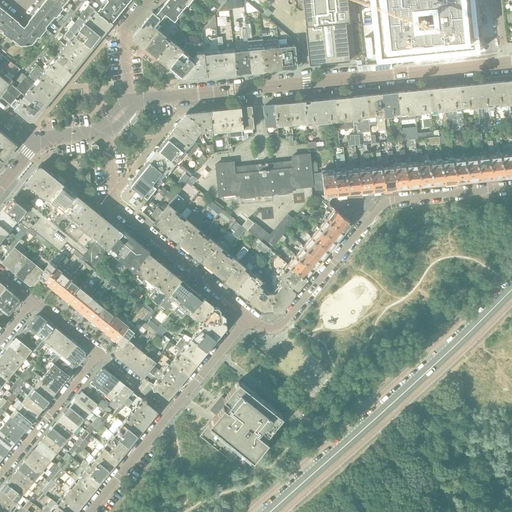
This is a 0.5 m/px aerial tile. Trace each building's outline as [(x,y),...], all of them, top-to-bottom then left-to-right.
[(67,2),(65,0),(46,0),(45,1),(60,13),(63,9),(62,8),(67,2)] [(111,23),(121,10),(108,0),(106,0),(104,4),(105,5),(98,13),(111,23)] [(108,0),(121,10),(128,0),(108,0)] [(190,2),(187,0),(167,0),(160,9),(164,13),(174,21),(178,17),(176,16),(185,5),(187,6),(190,2)] [(243,8),(241,0),(228,0),(227,1),(228,3),(229,10),(243,8)] [(346,0),(302,0),(309,65),(349,61),(346,22),(349,22),(346,0)] [(493,0),(369,0),(375,59),(498,47),(496,25),(483,26),(481,5),(494,3),(493,0)] [(60,13),(45,1),(39,9),(38,8),(36,11),(50,22),(55,16),(56,17),(60,13)] [(229,10),(228,3),(226,1),(218,12),(229,11),(229,10)] [(91,47),(111,23),(98,13),(95,10),(91,16),(90,15),(94,10),(85,3),(76,13),(85,20),(83,22),(84,22),(78,28),(80,30),(76,34),(91,47)] [(0,23),(8,14),(6,12),(5,12),(0,7),(0,23)] [(164,35),(154,26),(164,13),(160,9),(160,8),(154,14),(152,13),(134,35),(134,39),(156,57),(169,42),(164,37),(165,36),(164,35)] [(267,9),(262,15),(267,18),(271,13),(267,9)] [(50,22),(36,11),(34,14),(35,14),(28,22),(29,22),(43,34),(47,29),(46,28),(50,22)] [(7,37),(18,23),(11,16),(8,14),(0,23),(0,28),(4,32),(3,33),(7,37)] [(43,34),(29,22),(24,28),(24,27),(26,44),(33,44),(38,37),(39,38),(43,34)] [(26,44),(24,27),(23,28),(18,23),(7,37),(11,40),(12,39),(19,45),(26,44)] [(71,72),(91,47),(76,34),(71,40),(70,38),(58,53),(60,54),(55,59),(71,72)] [(45,46),(50,39),(47,37),(42,43),(45,46)] [(235,73),(233,51),(223,52),(222,37),(217,37),(217,38),(213,38),(214,48),(218,47),(219,53),(203,54),(205,76),(235,73)] [(295,67),(292,45),(278,47),(277,40),(263,41),(263,48),(265,70),(295,67)] [(168,67),(182,50),(176,45),(175,47),(169,42),(156,57),(168,67)] [(205,76),(203,54),(203,48),(194,48),(193,42),(185,44),(184,48),(182,50),(168,67),(182,78),(205,76)] [(302,66),(300,45),(299,45),(292,45),(295,67),(302,66)] [(265,70),(263,48),(233,51),(235,73),(265,70)] [(51,97),(71,72),(55,59),(52,56),(47,62),(49,64),(38,78),(40,79),(36,84),(51,97)] [(0,94),(12,80),(5,74),(0,79),(0,94)] [(32,120),(51,97),(36,84),(26,76),(16,89),(11,85),(1,97),(11,105),(29,120),(32,120)] [(511,104),(511,81),(491,83),(493,106),(511,104)] [(493,106),(491,83),(459,86),(462,109),(478,108),(479,124),(480,132),(485,132),(484,125),(485,125),(484,107),(493,106)] [(462,109),(459,86),(428,90),(431,113),(462,109)] [(431,113),(428,90),(397,93),(399,116),(431,113)] [(399,116),(397,93),(366,96),(368,119),(399,116)] [(368,119),(366,96),(335,99),(337,122),(343,121),(344,124),(353,123),(353,120),(356,120),(357,128),(369,127),(368,119)] [(337,122),(335,99),(303,102),(305,124),(306,125),(337,122)] [(305,124),(303,102),(275,105),(277,125),(277,126),(283,126),(283,124),(287,123),(287,125),(295,125),(295,123),(299,122),(299,124),(305,124)] [(277,125),(275,105),(264,106),(265,120),(266,126),(277,125)] [(251,121),(250,108),(224,110),(228,148),(229,152),(232,151),(230,135),(231,135),(230,131),(231,131),(230,129),(234,129),(235,131),(241,130),(241,129),(252,128),(251,121)] [(228,148),(224,110),(185,114),(199,125),(199,131),(201,133),(205,133),(205,135),(211,135),(211,133),(219,132),(219,130),(222,130),(223,132),(223,136),(224,136),(225,148),(228,148)] [(193,140),(199,131),(199,125),(185,114),(167,137),(183,150),(186,146),(187,148),(193,140)] [(418,139),(417,133),(417,127),(400,129),(402,141),(418,139)] [(16,144),(3,133),(0,130),(0,161),(1,160),(2,161),(16,144)] [(183,150),(167,137),(148,160),(164,173),(168,169),(169,170),(180,157),(178,156),(183,150)] [(511,174),(511,153),(501,154),(503,176),(505,178),(510,178),(511,175),(511,174)] [(503,176),(501,154),(489,156),(492,178),(493,180),(498,179),(499,176),(503,176)] [(312,186),(310,174),(309,164),(309,155),(293,157),(293,162),(267,165),(267,163),(259,164),(259,165),(233,168),(233,163),(215,165),(219,196),(239,194),(239,197),(244,197),(244,199),(255,198),(254,195),(261,195),(261,198),(272,196),(272,194),(278,193),(278,196),(289,195),(289,192),(293,191),(292,188),(312,186)] [(204,161),(198,156),(195,160),(201,165),(204,161)] [(492,178),(489,156),(477,157),(479,178),(481,181),(486,180),(487,177),(491,177),(492,178)] [(479,178),(477,157),(465,158),(467,179),(469,182),(474,181),(475,179),(479,178)] [(467,179),(465,158),(453,159),(455,181),(457,183),(462,183),(463,180),(467,179)] [(455,181),(453,159),(442,160),(444,183),(445,184),(450,184),(451,181),(455,181)] [(164,173),(148,160),(129,183),(146,196),(149,192),(150,192),(162,179),(160,178),(164,173)] [(444,183),(442,160),(430,162),(432,184),(433,186),(438,185),(439,182),(443,182),(444,183)] [(432,184),(430,162),(418,163),(420,186),(421,187),(426,186),(427,184),(431,183),(432,184)] [(194,173),(183,163),(180,167),(186,173),(191,177),(194,173)] [(336,193),(333,171),(322,172),(321,163),(309,164),(310,174),(320,173),(322,193),(329,200),(332,197),(332,193),(336,193)] [(420,186),(418,163),(405,164),(408,186),(409,188),(414,188),(415,185),(419,184),(420,186)] [(408,186),(405,164),(393,165),(395,187),(397,189),(402,189),(403,186),(407,186),(408,186)] [(395,187),(393,165),(381,166),(384,188),(385,191),(390,190),(391,187),(395,187)] [(384,188),(381,166),(369,168),(372,189),(373,192),(378,191),(379,189),(384,188)] [(88,250),(64,230),(85,204),(41,168),(37,168),(12,199),(26,209),(17,220),(14,224),(25,234),(27,232),(30,228),(38,234),(44,239),(45,240),(49,244),(59,251),(66,242),(76,250),(83,256),(88,250)] [(372,189),(369,168),(358,169),(360,191),(361,193),(366,192),(367,190),(372,189)] [(360,191),(358,169),(346,170),(348,192),(349,194),(354,194),(355,191),(360,191)] [(348,192),(346,170),(333,171),(336,193),(337,195),(342,195),(343,192),(348,192)] [(147,197),(146,196),(129,183),(121,193),(122,196),(138,210),(139,209),(142,212),(147,205),(143,201),(147,197)] [(176,195),(171,191),(168,192),(164,188),(162,188),(160,190),(164,193),(172,200),(176,195)] [(205,196),(200,192),(196,196),(202,201),(205,196)] [(4,209),(0,213),(0,225),(8,232),(9,231),(12,227),(14,224),(17,220),(26,209),(12,199),(4,209)] [(109,223),(106,221),(85,204),(64,230),(88,250),(94,243),(109,223)] [(153,222),(163,210),(158,206),(152,213),(149,218),(148,218),(153,222)] [(165,232),(177,217),(172,213),(173,211),(166,206),(163,210),(153,222),(165,232)] [(352,224),(331,207),(330,206),(327,210),(331,213),(326,218),(343,232),(345,232),(348,228),(352,224)] [(191,226),(200,215),(193,210),(184,220),(183,222),(177,217),(165,232),(189,251),(201,236),(195,232),(196,230),(191,226)] [(223,210),(218,215),(227,223),(232,217),(223,210)] [(278,241),(283,236),(295,220),(288,214),(283,220),(285,222),(270,239),(253,224),(254,223),(248,219),(242,226),(258,238),(269,248),(271,250),(274,246),(278,241)] [(343,232),(326,218),(319,228),(335,241),(337,242),(340,238),(339,235),(342,232),(343,232)] [(234,221),(229,227),(235,233),(239,236),(245,230),(234,221)] [(108,251),(121,233),(109,223),(94,243),(88,250),(83,256),(86,259),(87,260),(95,266),(108,251)] [(0,241),(4,245),(5,244),(13,234),(9,231),(8,232),(0,225),(0,241)] [(30,228),(27,232),(34,238),(38,234),(30,228)] [(335,241),(319,228),(311,237),(327,250),(329,251),(333,247),(332,244),(334,241),(335,241)] [(149,254),(150,253),(123,231),(121,233),(108,251),(114,256),(106,265),(119,276),(127,266),(132,271),(135,273),(137,271),(135,270),(149,254)] [(38,234),(34,238),(36,239),(36,240),(40,243),(44,239),(38,234)] [(220,250),(214,245),(207,239),(206,241),(201,236),(189,251),(212,270),(224,255),(219,251),(220,250)] [(9,268),(24,249),(20,246),(24,242),(21,239),(20,240),(16,237),(11,244),(14,247),(14,248),(2,263),(9,268)] [(327,250),(311,237),(303,246),(319,260),(322,260),(325,256),(324,254),(327,250)] [(45,240),(41,245),(46,248),(49,244),(45,240)] [(16,274),(29,259),(25,256),(29,253),(27,251),(30,247),(28,245),(24,249),(9,268),(16,274)] [(237,263),(241,258),(245,261),(252,252),(249,249),(248,250),(244,246),(237,255),(238,257),(234,262),(231,259),(230,260),(224,255),(212,270),(235,289),(247,274),(243,271),(244,269),(237,263)] [(274,246),(271,250),(270,251),(275,254),(276,254),(277,254),(280,251),(274,246)] [(319,260),(303,246),(296,256),(311,269),(314,270),(317,266),(316,263),(319,260)] [(275,254),(270,251),(271,250),(269,248),(267,251),(270,253),(270,260),(275,254)] [(83,256),(76,250),(73,253),(79,258),(77,260),(82,264),(86,259),(83,256)] [(169,271),(162,265),(149,254),(135,270),(137,271),(155,286),(156,287),(169,271)] [(23,279),(42,256),(39,255),(36,259),(35,258),(32,261),(29,259),(16,274),(23,279)] [(42,256),(23,279),(29,285),(32,284),(38,277),(49,263),(42,256)] [(311,269),(296,256),(288,265),(290,267),(306,280),(310,275),(309,272),(311,269)] [(47,285),(60,270),(68,260),(64,257),(60,262),(55,267),(49,263),(38,277),(47,285)] [(306,280),(290,267),(288,265),(287,264),(282,269),(284,271),(279,277),(282,280),(279,283),(281,285),(276,292),(273,292),(274,302),(271,302),(272,311),(279,310),(280,311),(306,280)] [(58,294),(70,278),(60,270),(47,285),(58,294)] [(272,282),(271,270),(266,275),(263,279),(272,282)] [(191,289),(183,283),(169,271),(156,287),(155,286),(150,292),(152,294),(153,293),(163,301),(167,296),(177,305),(191,289)] [(262,288),(258,285),(260,283),(254,278),(253,279),(247,274),(235,289),(264,313),(265,311),(272,311),(271,302),(274,302),(273,292),(264,293),(260,290),(262,288)] [(68,302),(80,286),(70,278),(58,294),(68,302)] [(109,289),(112,285),(108,281),(106,282),(103,285),(105,287),(106,287),(109,289)] [(79,311),(92,296),(80,286),(68,302),(79,311)] [(132,296),(136,290),(131,287),(127,292),(132,296)] [(0,308),(12,294),(5,288),(0,293),(0,308)] [(212,306),(203,299),(191,289),(177,305),(193,318),(195,317),(200,321),(212,306)] [(145,302),(134,293),(131,296),(142,305),(145,302)] [(0,309),(7,315),(18,301),(18,299),(12,294),(0,308),(0,309)] [(91,321),(103,305),(106,302),(96,294),(93,297),(92,296),(79,311),(91,321)] [(122,303),(127,297),(124,294),(118,301),(122,303)] [(126,308),(132,301),(127,297),(122,303),(121,304),(126,308)] [(101,329),(113,313),(103,305),(91,321),(101,329)] [(224,317),(219,313),(220,312),(220,310),(217,307),(215,308),(214,308),(212,306),(200,321),(200,325),(224,323),(223,322),(224,320),(224,317)] [(111,337),(126,319),(121,315),(119,317),(113,313),(101,329),(111,337)] [(36,333),(47,320),(42,316),(40,316),(40,317),(39,316),(36,316),(28,326),(36,333)] [(130,335),(134,330),(136,328),(126,319),(111,337),(121,345),(129,335),(130,335)] [(36,349),(54,326),(47,320),(36,333),(40,336),(34,343),(32,346),(33,348),(34,347),(36,349)] [(149,326),(145,323),(144,323),(142,320),(141,321),(139,324),(145,330),(146,330),(149,326)] [(212,343),(218,336),(225,328),(225,325),(223,324),(224,323),(200,325),(200,328),(196,334),(195,333),(190,338),(206,351),(213,343),(212,343)] [(51,345),(62,332),(54,326),(36,349),(39,351),(47,342),(51,345)] [(155,332),(149,326),(146,330),(153,335),(156,332),(155,332)] [(155,332),(156,332),(161,336),(166,330),(160,326),(155,332)] [(24,336),(28,330),(25,328),(19,336),(28,343),(30,340),(24,336)] [(50,361),(69,338),(62,332),(51,345),(56,349),(54,352),(48,360),(50,361)] [(122,360),(134,344),(130,341),(132,338),(130,335),(129,335),(121,345),(115,352),(115,355),(122,360)] [(28,343),(19,336),(17,339),(16,338),(13,341),(12,341),(9,345),(25,358),(33,348),(32,346),(28,343)] [(67,358),(77,345),(69,338),(50,361),(59,367),(60,366),(61,365),(56,362),(62,354),(67,358)] [(193,366),(199,359),(206,351),(190,338),(172,361),(187,374),(194,366),(193,366)] [(128,366),(141,350),(134,344),(122,360),(128,366)] [(25,358),(9,345),(6,349),(6,351),(4,352),(19,365),(25,358)] [(77,364),(84,355),(83,352),(82,351),(83,351),(82,349),(77,345),(67,358),(72,362),(65,370),(69,374),(75,365),(77,364)] [(135,371),(148,356),(141,350),(128,366),(135,371)] [(19,365),(4,352),(2,355),(1,355),(0,355),(0,360),(14,372),(19,365)] [(67,375),(59,367),(50,361),(48,360),(43,355),(41,358),(48,364),(47,365),(50,367),(45,374),(60,387),(64,383),(63,382),(68,376),(67,375)] [(158,368),(154,365),(156,363),(148,356),(135,371),(143,378),(151,368),(155,371),(158,368)] [(14,372),(0,360),(0,372),(8,379),(14,372)] [(174,389),(180,382),(180,383),(187,374),(172,361),(169,364),(166,362),(162,367),(165,370),(162,373),(158,369),(153,375),(158,379),(152,386),(152,390),(153,391),(153,390),(157,390),(157,389),(168,398),(174,390),(174,389)] [(29,373),(31,370),(34,366),(31,363),(25,370),(29,373)] [(98,388),(110,374),(104,369),(101,369),(90,383),(98,388)] [(23,380),(28,374),(29,373),(25,370),(19,376),(23,380)] [(60,387),(45,374),(42,377),(37,375),(31,370),(29,373),(31,375),(37,379),(39,381),(54,393),(56,391),(57,391),(60,387)] [(8,379),(0,372),(0,384),(2,386),(5,383),(8,385),(11,381),(8,379)] [(25,382),(31,375),(29,373),(28,374),(23,380),(25,382)] [(105,394),(117,380),(110,374),(98,388),(105,394)] [(17,387),(23,380),(19,376),(14,383),(14,384),(17,387)] [(54,393),(39,381),(37,379),(34,383),(36,385),(33,388),(49,401),(52,397),(52,396),(54,393)] [(27,383),(25,382),(23,380),(17,387),(22,390),(27,383)] [(112,400),(124,385),(117,380),(105,394),(112,400)] [(268,437),(283,419),(238,382),(223,400),(222,398),(211,411),(217,415),(208,425),(253,462),(268,444),(258,436),(261,432),(268,437)] [(12,394),(17,387),(14,384),(8,391),(12,394)] [(123,403),(127,399),(132,392),(124,385),(112,400),(116,403),(108,413),(112,414),(118,408),(119,408),(123,403)] [(16,397),(22,390),(17,387),(12,394),(16,397)] [(49,401),(33,388),(28,395),(42,407),(44,405),(46,405),(49,401)] [(96,404),(81,392),(79,395),(77,395),(75,398),(91,411),(96,404)] [(10,404),(16,397),(12,394),(6,401),(10,404)] [(42,407),(28,395),(22,402),(37,414),(42,407)] [(91,411),(75,398),(71,402),(72,404),(70,406),(85,419),(91,411)] [(143,427),(147,423),(149,419),(150,420),(156,412),(146,403),(146,399),(146,398),(145,398),(142,399),(132,410),(122,422),(138,435),(144,427),(143,427)] [(101,399),(99,402),(106,408),(108,405),(104,402),(101,399)] [(5,412),(10,405),(10,404),(6,401),(1,408),(4,411),(5,412)] [(37,414),(22,402),(16,409),(31,422),(37,414)] [(128,407),(126,406),(123,403),(119,408),(123,412),(128,407)] [(85,419),(70,406),(68,409),(66,409),(63,412),(79,425),(85,419)] [(31,422),(16,409),(10,416),(25,429),(31,422)] [(105,414),(106,412),(102,409),(97,416),(100,419),(105,414)] [(79,425),(63,412),(60,416),(60,418),(58,420),(74,433),(79,425)] [(101,425),(108,417),(105,414),(100,419),(98,422),(101,425)] [(25,429),(10,416),(5,423),(20,435),(25,429)] [(74,433),(58,420),(52,427),(59,432),(68,440),(74,433)] [(124,450),(128,446),(130,443),(131,443),(138,435),(122,422),(114,432),(107,440),(103,437),(99,442),(103,445),(119,458),(125,450),(124,450)] [(20,435),(5,423),(0,428),(0,430),(15,442),(18,439),(17,438),(20,435)] [(89,433),(95,426),(91,423),(85,430),(89,433)] [(68,440),(59,432),(52,427),(47,434),(62,447),(68,440)] [(15,442),(0,430),(0,442),(8,449),(10,447),(12,447),(15,442)] [(85,439),(89,434),(89,433),(85,430),(80,438),(83,441),(85,439)] [(62,447),(47,434),(41,441),(57,454),(62,447)] [(77,447),(79,445),(83,441),(80,438),(74,444),(77,447)] [(83,448),(88,442),(85,439),(83,441),(79,445),(83,448)] [(57,454),(41,441),(35,448),(51,461),(57,454)] [(8,449),(0,442),(0,454),(2,456),(8,449)] [(74,451),(77,447),(74,444),(68,451),(72,454),(74,451)] [(106,473),(111,466),(112,466),(119,458),(103,445),(102,447),(99,444),(94,450),(97,452),(88,463),(84,460),(80,465),(84,468),(100,481),(106,473)] [(77,454),(83,448),(79,445),(77,447),(74,451),(77,454)] [(51,461),(35,448),(33,451),(32,450),(29,454),(45,467),(51,461)] [(45,467),(29,454),(25,458),(26,460),(24,462),(39,475),(41,476),(45,472),(43,470),(45,467)] [(39,475),(24,462),(18,469),(34,481),(39,475)] [(63,471),(69,464),(66,462),(63,465),(61,468),(63,471)] [(55,475),(61,468),(57,465),(56,464),(50,471),(55,475)] [(62,476),(65,472),(63,471),(61,468),(55,475),(53,478),(51,480),(54,482),(59,477),(62,476)] [(87,496),(91,491),(93,489),(100,481),(84,468),(78,476),(73,472),(70,476),(75,480),(70,486),(65,483),(61,488),(66,491),(81,504),(87,496)] [(34,481),(18,469),(13,476),(28,488),(34,481)] [(28,488),(13,476),(7,483),(22,496),(28,488)] [(44,489),(49,482),(46,480),(45,479),(40,486),(44,489)] [(49,489),(54,482),(51,480),(49,482),(44,489),(42,491),(45,494),(46,492),(48,489),(49,489)] [(22,496),(7,483),(5,486),(3,485),(0,489),(17,502),(22,496)] [(42,491),(44,489),(40,486),(34,493),(38,496),(42,491)] [(17,502),(0,489),(0,500),(11,509),(17,502)] [(39,501),(45,494),(42,491),(38,496),(36,498),(39,501)] [(73,511),(74,511),(73,511),(74,511),(81,504),(66,491),(51,510),(46,506),(42,511),(43,511),(73,511)] [(32,503),(36,498),(38,496),(34,493),(28,500),(29,501),(32,503)] [(8,511),(11,509),(0,500),(0,511),(8,511)] [(26,511),(32,503),(29,501),(23,508),(26,511)]
